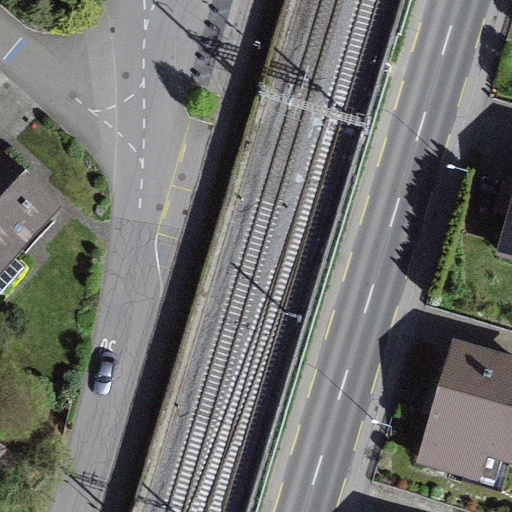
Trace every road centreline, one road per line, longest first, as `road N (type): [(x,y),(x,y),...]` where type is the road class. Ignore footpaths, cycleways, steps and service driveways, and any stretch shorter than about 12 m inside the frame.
road 1 (secondary): [(466,0),(311,511)]
road 2 (residential): [(144,133),(133,311),(72,511)]
road 3 (residential): [(144,133),(90,109),(0,29)]
road 4 (residential): [(152,0),(144,133)]
